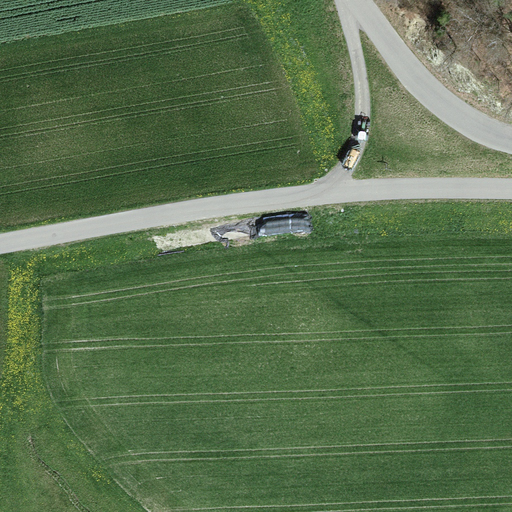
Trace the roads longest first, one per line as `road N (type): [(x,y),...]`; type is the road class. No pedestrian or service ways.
road 1 (unclassified): [(332,192),(0,243)]
road 2 (unclassified): [(353,0),(443,104),(511,141)]
road 3 (unclassified): [(332,192),(354,152),(363,108),(347,0)]
road 4 (unclassified): [(511,189),(332,192)]
